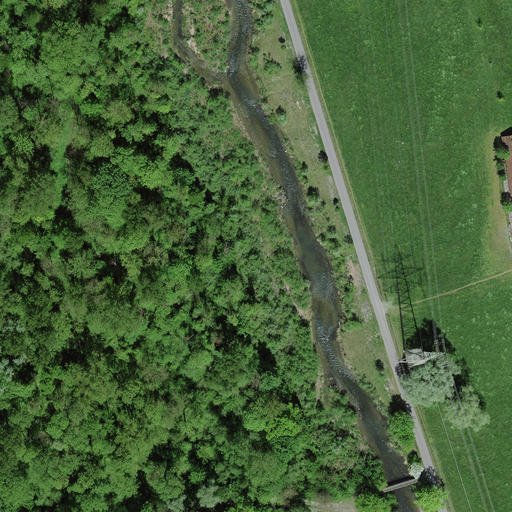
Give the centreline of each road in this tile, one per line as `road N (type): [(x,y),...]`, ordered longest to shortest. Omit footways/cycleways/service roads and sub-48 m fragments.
road 1 (track): [(443,511),(284,0)]
road 2 (track): [(0,484),(64,333),(67,158),(84,0)]
